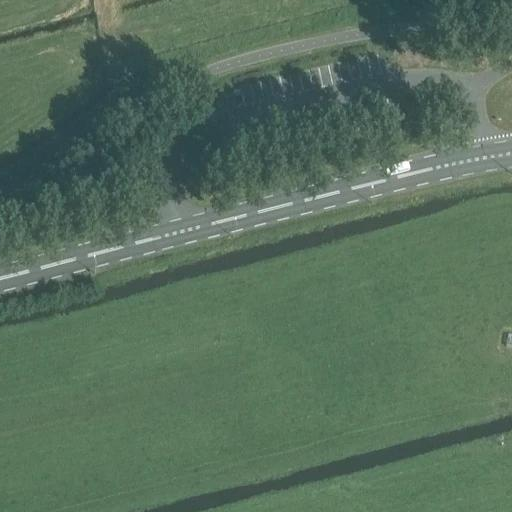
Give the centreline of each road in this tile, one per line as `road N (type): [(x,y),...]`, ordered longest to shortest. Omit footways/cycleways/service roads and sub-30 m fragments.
road 1 (secondary): [(0,280),(485,156)]
road 2 (track): [(102,0),(118,85),(143,116)]
